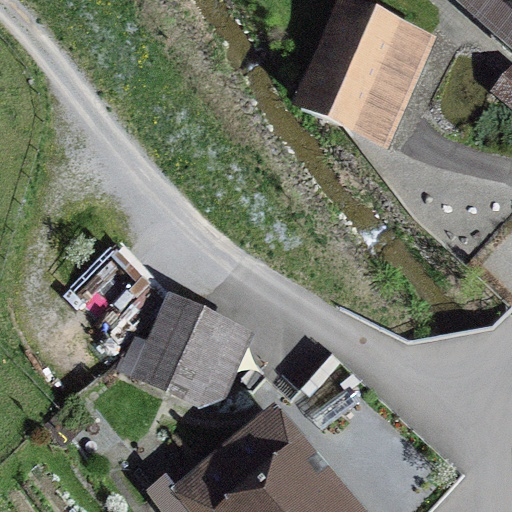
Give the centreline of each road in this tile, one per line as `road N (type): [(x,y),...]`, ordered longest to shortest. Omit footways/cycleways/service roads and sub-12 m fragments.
road 1 (primary): [(86,0),(480,511)]
road 2 (track): [(0,99),(91,209),(199,291),(304,323),(467,389)]
road 3 (residential): [(511,334),(467,389),(492,511)]
